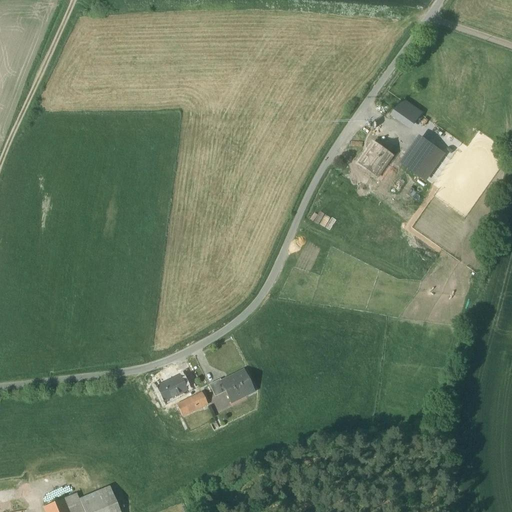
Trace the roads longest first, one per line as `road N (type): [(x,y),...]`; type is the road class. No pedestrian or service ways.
road 1 (unclassified): [(0,386),(158,364),(244,318),(276,271),(316,179),(439,0)]
road 2 (track): [(74,0),(0,169)]
